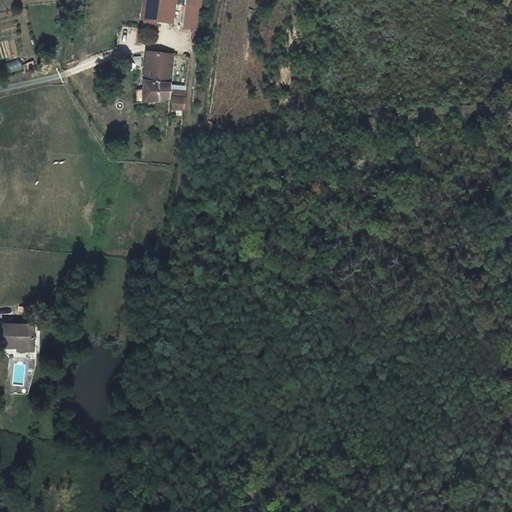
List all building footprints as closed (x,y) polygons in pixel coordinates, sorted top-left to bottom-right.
[(153,0),(152,23),(153,23),(161,0),(153,0)] [(184,0),(161,0),(153,23),(182,26),(184,7),(184,0)] [(193,32),(206,33),(208,10),(195,8),(193,32)] [(160,28),(152,27),(151,34),(159,35),(160,28)] [(179,93),(182,59),(155,56),(152,92),(145,92),(145,105),(178,102),(182,102),(180,112),(192,113),(194,100),(195,91),(179,93)] [(7,71),(21,69),(19,60),(6,63),(7,71)] [(3,349),(17,349),(33,349),(33,327),(3,327),(3,349)]
